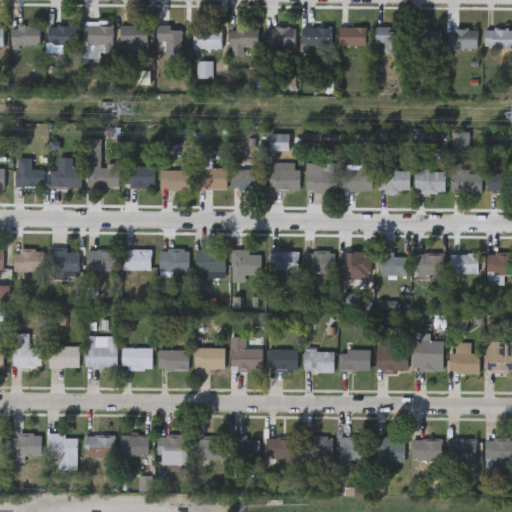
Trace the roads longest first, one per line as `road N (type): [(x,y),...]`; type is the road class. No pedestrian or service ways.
road 1 (residential): [(0,218),(511,229)]
road 2 (residential): [(0,401),(511,408)]
